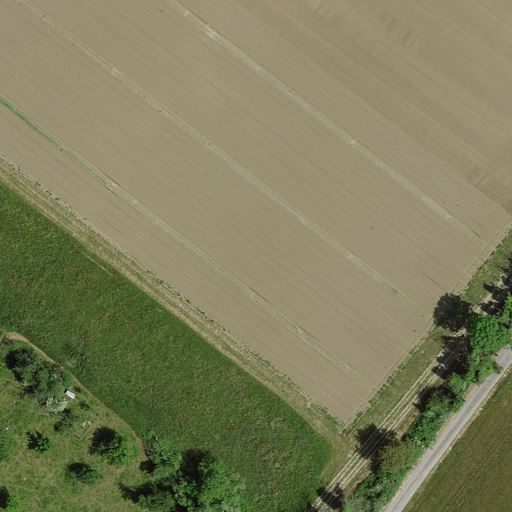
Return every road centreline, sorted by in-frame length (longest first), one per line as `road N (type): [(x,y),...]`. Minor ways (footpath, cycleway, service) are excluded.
road 1 (track): [(265,511),(0,312)]
road 2 (track): [(308,511),(511,259)]
road 3 (track): [(393,511),(511,358)]
